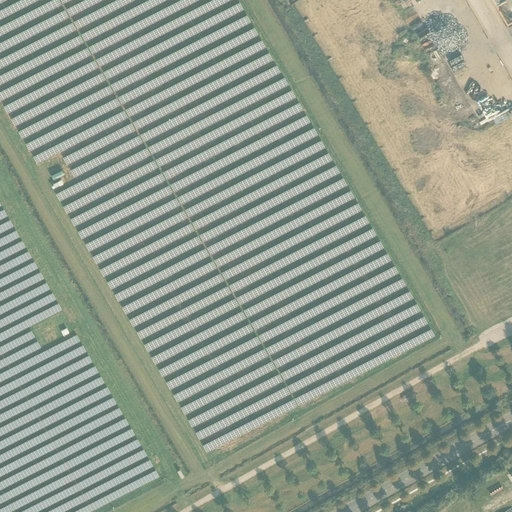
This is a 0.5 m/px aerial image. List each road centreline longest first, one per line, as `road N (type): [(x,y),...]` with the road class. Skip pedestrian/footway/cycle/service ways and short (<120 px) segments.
road 1 (track): [(188,509),(0,177)]
road 2 (track): [(481,343),(183,511)]
road 3 (primary): [(347,511),(511,420)]
